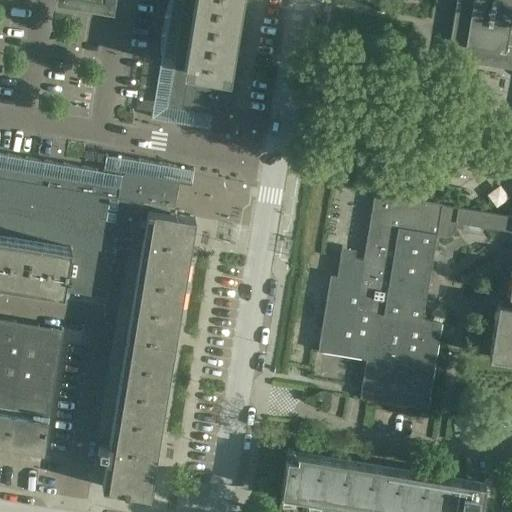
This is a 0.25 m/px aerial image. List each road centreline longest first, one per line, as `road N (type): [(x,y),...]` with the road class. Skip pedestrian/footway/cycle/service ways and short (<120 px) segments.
road 1 (residential): [(213,511),(299,0)]
road 2 (residential): [(84,511),(111,319),(0,301)]
